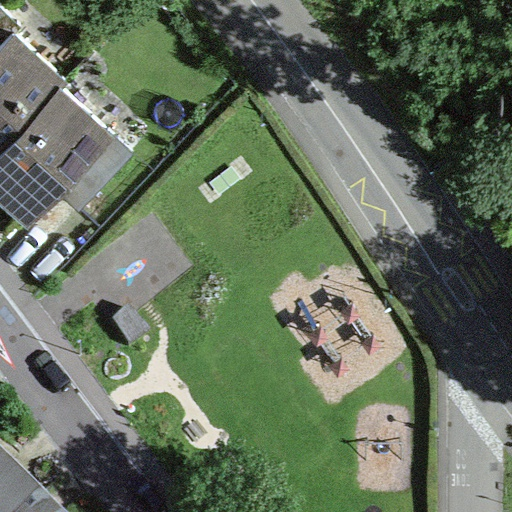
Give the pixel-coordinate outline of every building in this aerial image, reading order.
[(0,38),(18,19),(0,1),(0,38)] [(21,21),(18,19),(0,38),(0,141),(58,79),(63,74),(14,28),(21,21)] [(94,190),(132,149),(58,79),(0,141),(0,182),(29,209),(28,209),(30,212),(72,168),(94,190)] [(0,511),(27,511),(38,501),(0,465),(0,511)] [(48,511),(38,501),(27,511),(48,511)]
